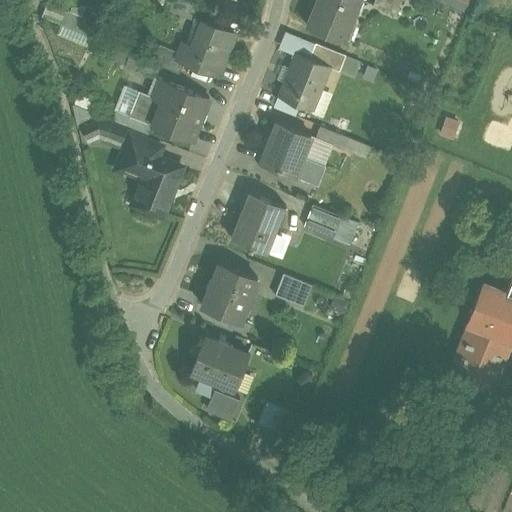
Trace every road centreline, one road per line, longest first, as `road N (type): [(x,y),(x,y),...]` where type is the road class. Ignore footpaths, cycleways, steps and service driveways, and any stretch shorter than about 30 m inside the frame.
road 1 (residential): [(280,0),(129,366)]
road 2 (residential): [(17,0),(53,91),(129,366)]
road 3 (residential): [(129,366),(188,425),(317,511)]
